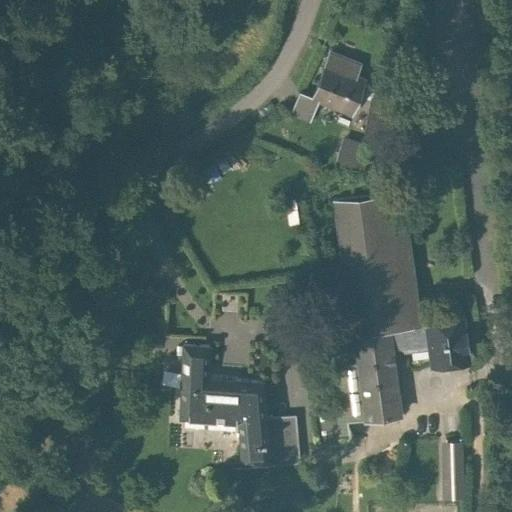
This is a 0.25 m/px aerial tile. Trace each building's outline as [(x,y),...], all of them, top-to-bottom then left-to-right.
[(329,49),(311,97),(299,92),(291,114),(310,122),(317,102),(351,115),(366,77),(357,74),(362,61),(329,49)] [(370,144),(342,136),(335,158),(363,167),(370,144)] [(402,193),(332,202),(345,297),(350,334),(369,331),(419,324),(402,193)] [(350,334),(345,297),(320,300),(339,437),(348,435),(346,420),(361,418),(351,340),(350,334)] [(350,334),(351,340),(361,418),(402,413),(394,353),(427,348),(430,363),(470,358),(464,313),(424,318),(425,324),(419,324),(369,331),(350,334)] [(271,460),(267,416),(264,377),(209,375),(210,344),(181,343),(179,417),(236,418),(239,462),(271,460)] [(296,414),(267,416),(271,460),(271,462),(299,460),(296,414)] [(462,441),(442,442),(443,495),(463,495),(462,441)]
